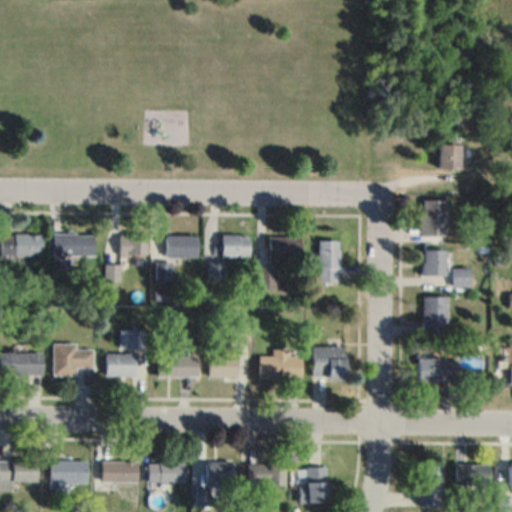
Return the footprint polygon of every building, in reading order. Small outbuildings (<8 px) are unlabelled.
[(459,143),(437,143),(437,168),(459,168),(459,143)] [(445,198),(420,198),(420,235),(445,235),(445,198)] [(0,253),(41,254),(41,232),(0,232),(0,253)] [(51,254),(92,254),(92,232),(51,232),(51,254)] [(145,254),(145,234),(118,234),(118,254),(145,254)] [(196,234),(165,234),(165,256),(196,256),(196,234)] [(248,234),(220,234),(220,256),(248,256),(248,234)] [(267,235),(268,259),(300,258),(299,235),(267,235)] [(338,281),(338,239),(316,239),(316,281),(338,281)] [(444,274),(444,248),(421,248),(421,274),(444,274)] [(154,261),(154,279),(170,279),(170,261),(154,261)] [(206,280),(223,280),(223,261),(206,261),(206,280)] [(450,286),(469,286),(469,266),(450,266),(450,286)] [(420,332),(446,332),(446,295),(420,295),(420,332)] [(143,347),(143,328),(116,328),(116,347),(143,347)] [(74,375),(74,366),(91,366),(91,348),(74,348),(74,343),(50,343),(50,375),(74,375)] [(310,346),(310,379),(345,379),(345,346),(310,346)] [(206,376),(236,376),(236,347),(206,347),(206,376)] [(300,377),(300,355),(287,355),(287,348),(260,348),(260,377),(300,377)] [(41,351),(0,351),(0,374),(41,374),(41,351)] [(102,375),(132,375),(132,352),(102,352),(102,375)] [(195,375),(195,354),(154,354),(154,375),(195,375)] [(415,357),(415,381),(456,381),(456,357),(415,357)] [(9,480),(33,480),(33,459),(0,459),(0,488),(9,489),(9,480)] [(46,482),(83,482),(83,459),(46,459),(46,482)] [(134,481),(134,460),(98,460),(98,481),(134,481)] [(144,481),(181,481),(181,460),(144,460),(144,481)] [(203,483),(231,483),(231,460),(203,460),(203,483)] [(244,485),(283,485),(283,462),(244,462),(244,485)] [(452,463),(452,485),(488,485),(488,463),(452,463)] [(439,464),(418,464),(418,506),(439,506),(439,464)] [(303,466),(303,483),(297,483),(297,502),(327,502),(327,466),(303,466)] [(193,503),(205,503),(205,489),(193,489),(193,503)]
